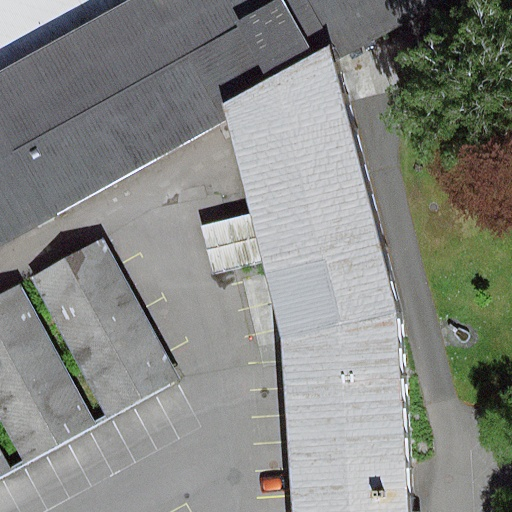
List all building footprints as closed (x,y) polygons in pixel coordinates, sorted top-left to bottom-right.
[(0,0),(0,82),(148,0),(0,0)] [(148,0),(0,82),(0,253),(249,116),(355,54),(454,0),(148,0)] [(355,54),(249,116),(305,336),(317,511),(431,511),(418,307),(355,54)] [(225,261),(273,250),(262,205),(214,216),(225,261)] [(106,245),(40,282),(114,413),(181,375),(106,245)] [(23,290),(0,303),(0,406),(33,464),(101,425),(23,290)] [(0,443),(0,484),(17,475),(0,443)]
